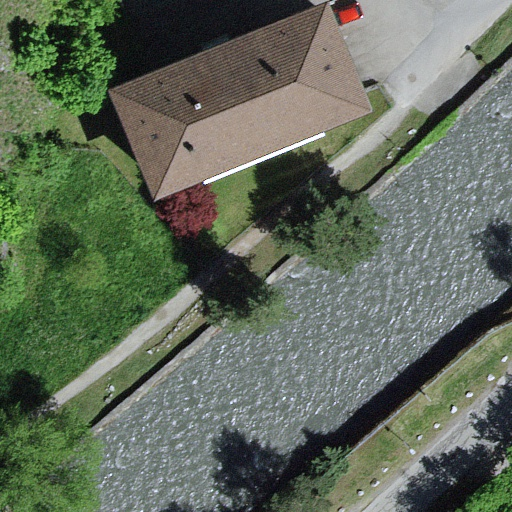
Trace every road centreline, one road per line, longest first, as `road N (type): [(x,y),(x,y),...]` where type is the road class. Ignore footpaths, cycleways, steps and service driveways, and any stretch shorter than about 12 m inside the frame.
road 1 (residential): [(396,120),(496,0)]
road 2 (residential): [(408,511),(511,415)]
